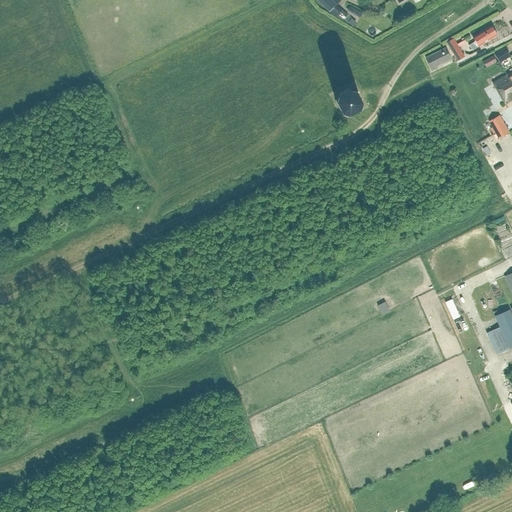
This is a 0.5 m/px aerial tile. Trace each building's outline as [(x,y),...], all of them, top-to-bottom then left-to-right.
[(337,15),(341,10),(335,5),(340,0),(339,0),(317,0),(328,11),(336,17),(337,15)] [(346,10),(359,18),(362,13),(349,5),(346,10)] [(491,25),(473,37),(475,41),(471,43),(475,49),(479,46),(497,34),(491,25)] [(467,38),(457,44),(453,38),(446,42),(450,49),(454,56),(462,51),(459,47),(469,40),(467,38)] [(510,56),(505,47),(494,53),(499,62),(510,56)] [(445,48),(425,58),(431,70),(437,67),(437,65),(450,59),(445,48)] [(492,55),(482,61),(485,67),(496,62),(492,55)] [(511,83),(507,74),(493,83),(505,104),(511,99),(511,83)] [(348,113),(359,107),(361,101),(355,90),(349,87),(338,93),(336,99),(341,111),(348,113)] [(492,128),(498,138),(509,132),(503,122),(492,128)] [(488,287),(481,289),(486,309),(493,307),(488,287)] [(380,313),(387,310),(382,298),(375,301),(380,313)] [(496,318),(509,346),(511,350),(511,349),(511,314),(511,311),(496,318)] [(462,332),(469,329),(461,312),(455,315),(462,332)] [(470,442),(479,438),(477,433),(468,437),(470,442)] [(431,457),(435,463),(445,458),(441,452),(431,457)] [(457,492),(464,489),(460,479),(452,482),(457,492)]
